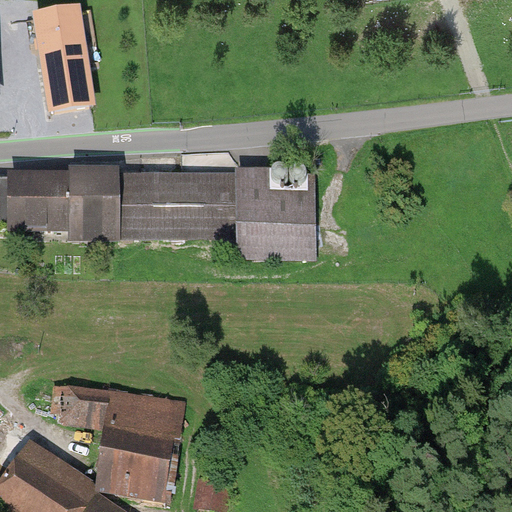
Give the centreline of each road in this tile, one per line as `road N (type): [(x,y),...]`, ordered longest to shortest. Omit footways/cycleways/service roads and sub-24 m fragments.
road 1 (tertiary): [(511,109),(0,155)]
road 2 (track): [(439,0),(486,112)]
